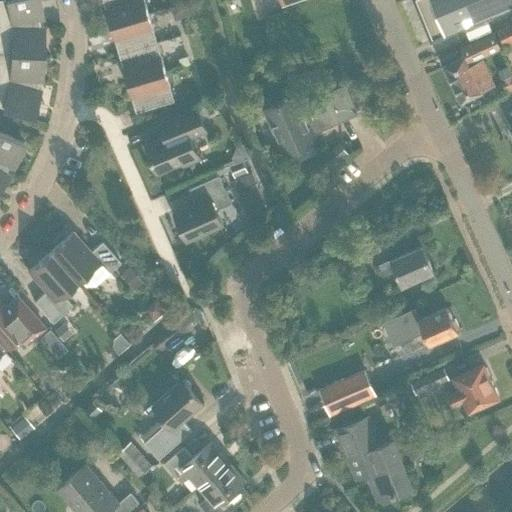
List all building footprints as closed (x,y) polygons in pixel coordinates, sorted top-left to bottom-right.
[(0,0),(0,24),(38,22),(36,0),(0,0)] [(103,0),(110,23),(148,12),(144,0),(103,0)] [(447,33),(445,30),(511,2),(511,0),(423,0),(430,16),(423,19),(431,40),(447,33)] [(183,3),(171,7),(175,19),(187,14),(183,3)] [(157,41),(148,12),(110,23),(119,52),(157,41)] [(40,45),(38,22),(0,24),(0,51),(42,52),(42,44),(40,45)] [(511,22),(497,29),(504,44),(511,40),(511,22)] [(469,65),(468,61),(497,48),(490,33),(460,47),(464,55),(443,65),(460,100),(481,90),(481,89),(494,83),(482,59),(469,65)] [(127,81),(166,70),(157,41),(119,52),(127,81)] [(0,77),(36,83),(39,60),(42,60),(42,52),(0,51),(0,77)] [(174,99),(166,70),(127,81),(136,111),(174,99)] [(500,78),(506,91),(511,88),(511,72),(511,73),(500,78)] [(33,105),(36,83),(0,77),(0,105),(32,114),(35,106),(33,105)] [(316,138),(313,131),(356,112),(344,86),(301,105),(296,93),(264,108),(283,153),(316,138)] [(184,164),(199,158),(190,135),(206,129),(196,105),(157,122),(163,137),(145,144),(157,171),(182,161),(184,164)] [(0,163),(7,168),(18,148),(20,148),(23,140),(0,130),(0,163)] [(339,141),(322,154),(331,166),(348,153),(339,141)] [(234,162),(229,164),(233,177),(247,171),(242,159),(234,162)] [(215,208),(231,201),(218,174),(189,187),(196,203),(174,213),(186,239),(222,223),(215,208)] [(72,230),(50,250),(75,279),(78,277),(84,283),(94,284),(120,261),(101,240),(90,250),(72,230)] [(357,247),(362,258),(380,249),(375,238),(357,247)] [(396,269),(402,283),(432,269),(421,244),(391,258),(378,264),(383,274),(396,269)] [(61,292),(75,279),(50,250),(27,270),(45,290),(33,300),(52,321),(71,304),(61,292)] [(142,281),(129,265),(124,269),(119,273),(133,289),(142,281)] [(24,329),(30,337),(44,325),(20,298),(8,309),(0,300),(0,341),(4,347),(24,329)] [(415,306),(384,320),(394,343),(423,330),(429,344),(458,331),(456,326),(458,326),(454,318),(453,319),(447,306),(420,318),(415,306)] [(53,329),(62,339),(71,332),(62,322),(53,329)] [(49,328),(38,337),(44,344),(54,334),(49,328)] [(463,399),(468,410),(498,397),(482,364),(453,377),(459,389),(448,394),(452,404),(463,399)] [(364,367),(318,386),(329,413),(376,394),(364,367)] [(448,379),(442,367),(409,381),(415,393),(448,379)] [(152,404),(168,422),(145,441),(158,457),(190,429),(182,420),(203,402),(182,377),(152,404)] [(405,388),(394,392),(399,403),(409,398),(405,388)] [(24,415),(10,427),(18,438),(33,427),(24,415)] [(367,472),(377,498),(411,484),(392,438),(379,443),(367,415),(336,427),(356,477),(367,472)] [(152,464),(130,440),(116,452),(138,476),(152,464)] [(181,481),(189,474),(198,485),(227,460),(210,441),(192,456),(183,446),(164,462),(181,481)] [(226,495),(244,480),(227,460),(198,485),(207,495),(199,502),(207,511),(227,511),(234,506),(226,495)] [(125,511),(138,501),(130,491),(118,502),(85,463),(57,487),(77,511),(125,511)]
